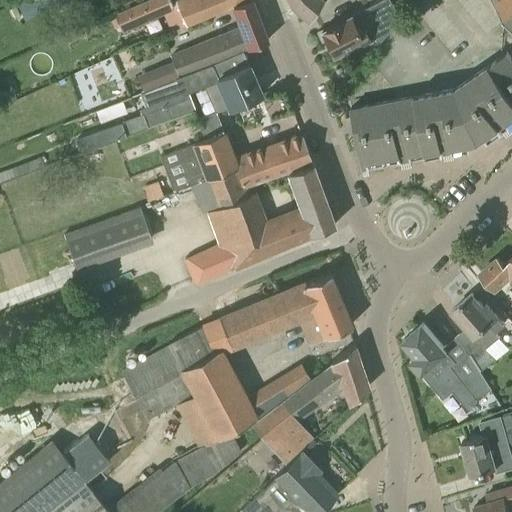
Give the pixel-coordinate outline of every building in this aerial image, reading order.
[(25,0),(19,3),(23,14),(55,0),(25,0)] [(168,0),(147,0),(116,14),(123,31),(172,9),(168,0)] [(232,56),(231,54),(268,40),(254,0),(252,1),(252,0),(248,0),(233,5),(241,25),(170,52),(173,60),(180,77),(232,56)] [(186,25),(233,5),(248,0),(252,0),(252,1),(254,0),(253,0),(183,0),(177,3),(186,25)] [(290,0),(292,4),(309,19),(322,0),(290,0)] [(321,30),(318,32),(322,41),(325,39),(329,46),(332,53),(333,55),(335,54),(338,52),(356,43),(358,46),(368,41),(371,47),(379,43),(394,27),(397,15),(389,0),(380,0),(348,17),(347,15),(338,19),(339,21),(321,31),(321,30)] [(511,0),(492,0),(511,28),(511,0)] [(15,6),(9,9),(14,19),(20,16),(15,6)] [(494,61),(511,86),(511,58),(507,51),(494,61)] [(263,94),(262,92),(250,64),(238,69),(232,56),(180,77),(175,78),(177,80),(182,95),(188,93),(205,86),(216,111),(229,106),(230,108),(263,94)] [(348,61),(335,68),(340,78),(353,71),(348,61)] [(511,86),(494,61),(455,87),(478,141),(485,136),(488,141),(511,124),(511,86)] [(167,63),(152,69),(158,85),(173,79),(167,63)] [(0,80),(0,101),(1,103),(16,97),(7,78),(0,80)] [(195,110),(189,96),(188,93),(182,95),(177,80),(142,94),(147,107),(141,110),(142,113),(76,139),(82,153),(195,110)] [(470,142),(478,141),(455,87),(411,96),(423,157),(471,148),(470,142)] [(423,157),(411,96),(367,104),(379,166),(423,157)] [(363,169),(379,166),(367,104),(351,107),(363,169)] [(242,186),(243,186),(312,161),(303,135),(234,159),(222,128),(217,112),(198,119),(205,138),(160,156),(173,192),(191,185),(236,168),(242,186)] [(0,172),(0,183),(43,167),(39,158),(0,172)] [(335,224),(313,163),(286,173),(297,205),(266,218),(255,190),(249,192),(247,187),(244,188),(243,186),(242,186),(236,168),(191,185),(200,210),(206,207),(220,245),(185,258),(190,271),(192,271),(197,282),(335,224)] [(152,241),(139,205),(64,233),(77,268),(152,241)] [(511,271),(511,255),(505,263),(499,257),(480,272),(493,287),(511,271)] [(147,419),(177,404),(200,445),(174,459),(109,511),(83,477),(52,439),(0,480),(0,511),(157,511),(190,486),(214,474),(241,451),(231,430),(255,416),(259,421),(310,381),(302,363),(245,398),(220,355),(233,349),(278,330),(316,315),(324,335),(352,323),(330,272),(219,318),(203,325),(202,325),(202,326),(171,343),(170,342),(169,343),(170,345),(122,370),(132,388),(147,419)] [(458,334),(481,370),(495,359),(486,348),(499,336),(496,332),(504,325),(497,317),(498,316),(487,303),(484,306),(472,292),(452,309),(467,327),(458,334)] [(411,359),(431,383),(444,398),(457,386),(470,402),(492,389),(481,370),(458,334),(444,346),(423,322),(403,339),(416,355),(411,359)] [(259,421),(253,425),(286,466),(302,450),(314,439),(297,418),(327,398),(328,399),(331,399),(339,393),(339,390),(343,387),(349,403),(369,386),(355,345),(354,344),(331,361),(332,363),(310,381),(259,421)] [(481,421),(484,434),(462,441),(471,474),(495,467),(497,471),(511,466),(511,452),(502,415),(481,421)] [(286,466),(237,511),(317,511),(337,493),(317,472),(320,469),(302,450),(286,466)] [(511,484),(486,492),(487,494),(486,494),(488,502),(474,506),(476,511),(509,511),(508,505),(511,504),(511,484)]
